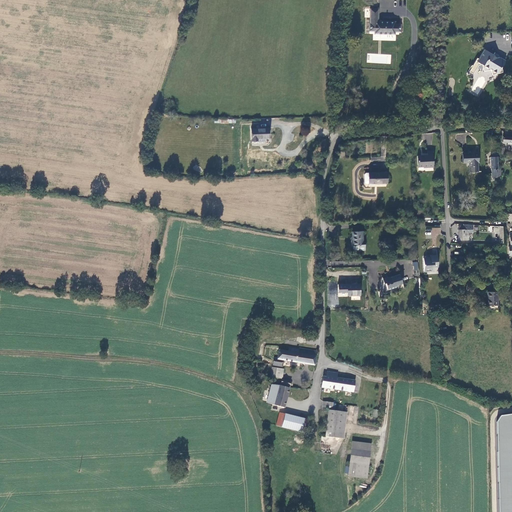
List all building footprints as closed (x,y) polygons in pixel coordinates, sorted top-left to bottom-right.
[(378,20),(378,9),(369,8),(369,23),(368,23),(368,31),(375,32),(375,34),(395,35),(395,32),(400,32),(401,24),(395,24),(395,21),(378,20)] [(494,54),(484,49),(479,58),(477,57),(469,71),(472,73),(476,64),(480,64),(481,67),(485,66),(486,70),(490,69),(491,73),(502,71),(501,66),(505,59),(500,56),(497,56),(496,58),(492,56),(494,54)] [(269,129),(252,130),(252,141),(257,140),(257,138),(268,138),(269,138),(269,129)] [(428,155),(421,156),(421,166),(423,166),(423,167),(434,167),(433,151),(427,151),(428,155)] [(478,151),(462,153),(463,163),(469,162),(469,171),(478,171),(478,162),(479,162),(478,151)] [(497,151),(493,152),(493,157),(491,157),(491,169),(491,178),(501,177),(500,169),(497,169),(497,151)] [(364,182),(366,183),(387,183),(386,172),(366,173),(364,174),(364,182)] [(469,239),(468,224),(463,223),(464,225),(458,225),(459,240),(469,239)] [(431,247),(440,247),(441,228),(432,228),(431,247)] [(362,231),(353,232),(353,249),(358,249),(359,250),(365,250),(365,243),(363,243),(362,231)] [(438,254),(430,255),(431,257),(424,257),(425,272),(435,271),(434,266),(439,266),(438,254)] [(387,273),(382,274),(384,283),(386,283),(388,289),(396,287),(397,285),(402,284),(400,274),(389,278),(387,273)] [(360,283),(348,284),(348,291),(348,295),(360,294),(360,283)] [(498,291),(487,291),(488,304),(498,304),(498,291)] [(289,351),(279,349),(278,358),(276,358),(275,364),(278,365),(282,365),(283,359),(315,364),(317,351),(300,348),(299,349),(290,347),(289,351)] [(284,369),(278,368),(272,367),(272,377),(277,377),(283,378),(284,369)] [(325,375),(323,375),(321,387),(331,389),(346,391),(353,392),(355,380),(338,378),(330,376),(330,372),(326,371),(325,375)] [(280,387),(274,386),(271,386),(267,403),(274,404),(274,406),(284,408),(290,381),(282,379),(280,387)] [(333,403),(323,402),(322,409),(328,410),(328,409),(332,410),(333,403)] [(332,410),(328,409),(328,410),(325,436),(340,438),(343,411),(332,410)] [(310,419),(280,412),(277,425),(282,426),(301,431),(307,432),(310,419)] [(511,511),(511,414),(500,416),(497,421),(498,485),(498,511),(511,511)] [(351,449),(349,462),(348,475),(367,477),(371,443),(352,441),(351,449)]
